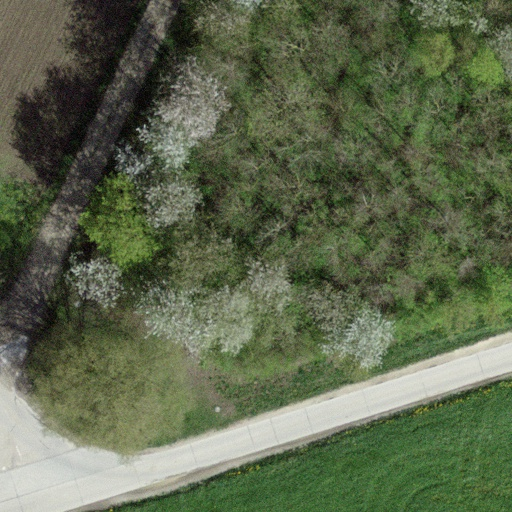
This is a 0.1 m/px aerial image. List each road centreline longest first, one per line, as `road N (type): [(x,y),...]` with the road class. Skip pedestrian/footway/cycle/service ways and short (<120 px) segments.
road 1 (unclassified): [(35,502),(511,357)]
road 2 (track): [(167,0),(0,360)]
